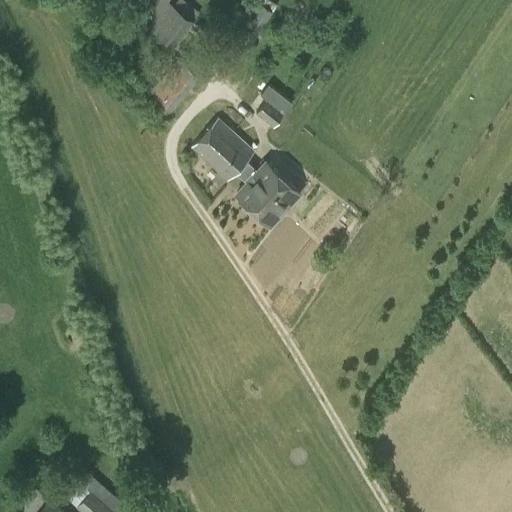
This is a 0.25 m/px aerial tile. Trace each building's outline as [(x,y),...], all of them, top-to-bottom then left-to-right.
[(156,0),(142,19),(175,45),(198,12),(183,0),(174,0),(173,2),(170,0),(156,0)] [(277,4),(270,0),(261,0),(259,3),(253,0),(252,0),(217,53),(238,66),(274,12),(272,11),(277,4)] [(199,76),(179,59),(147,94),(161,108),(166,113),(199,76)] [(256,110),(273,124),(282,111),(284,112),(291,103),(268,83),(260,93),(265,97),(256,110)] [(227,177),(234,170),(247,182),(235,194),(270,226),(301,193),(266,161),(258,169),(246,158),(254,148),(218,115),(190,142),(227,177)] [(79,480),(66,493),(77,504),(76,505),(84,511),(113,511),(121,503),(98,483),(85,471),(77,478),(79,480)] [(65,511),(46,495),(45,496),(36,487),(19,506),(26,511),(65,511)]
